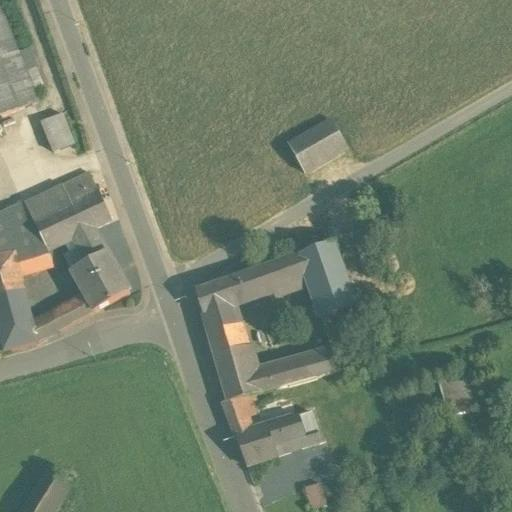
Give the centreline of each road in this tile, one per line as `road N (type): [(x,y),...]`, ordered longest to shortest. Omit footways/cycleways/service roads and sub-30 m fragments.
road 1 (track): [(162,289),(511,89)]
road 2 (residential): [(63,0),(171,317)]
road 3 (residential): [(171,317),(250,511)]
road 4 (residential): [(171,317),(0,372)]
